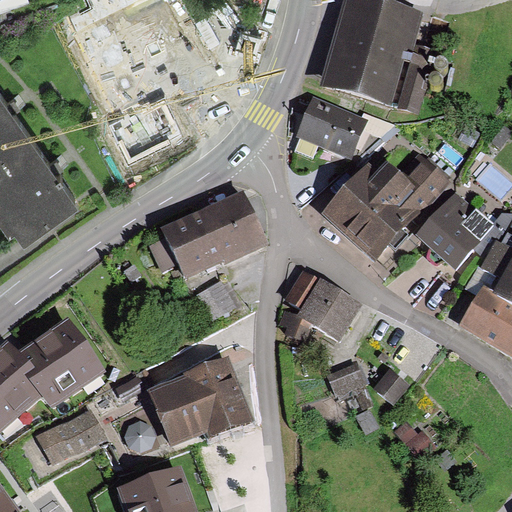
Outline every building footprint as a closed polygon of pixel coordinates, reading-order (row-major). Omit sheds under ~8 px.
[(345,0),(322,84),(392,104),(408,49),(414,51),(425,12),(384,0),(345,0)] [(195,90),(219,82),(209,53),(185,61),(195,90)] [(399,106),(417,111),(429,64),(411,59),(399,106)] [(18,213),(30,230),(79,195),(58,165),(15,105),(0,83),(0,204),(10,218),(18,213)] [(107,115),(127,160),(182,136),(162,91),(107,115)] [(312,99),(297,138),(353,159),(367,120),(312,99)] [(327,214),(377,257),(442,181),(413,156),(402,170),(389,159),(377,174),(368,166),(327,214)] [(418,236),(456,268),(495,221),(457,189),(418,236)] [(166,230),(189,279),(212,268),(267,243),(245,194),(204,213),(166,230)] [(462,325),(511,353),(511,247),(497,239),(483,265),(501,275),(493,290),(484,285),(473,305),(462,325)] [(285,304),(340,338),(361,306),(306,272),(285,304)] [(220,284),(199,295),(212,318),(233,307),(220,284)] [(0,430),(41,398),(49,407),(105,369),(86,337),(83,340),(68,317),(28,348),(24,342),(15,349),(7,340),(0,346),(0,430)] [(152,392),(172,446),(209,432),(211,438),(254,422),(244,398),(228,357),(187,373),(189,378),(152,392)] [(330,378),(336,393),(364,383),(358,367),(330,378)] [(376,390),(394,404),(410,383),(392,369),(376,390)] [(105,440),(90,410),(38,437),(53,467),(105,440)] [(368,435),(381,430),(374,411),(361,416),(368,435)] [(400,426),(422,455),(438,442),(426,426),(421,429),(412,417),(400,426)] [(160,449),(149,421),(126,430),(136,458),(160,449)] [(198,511),(183,469),(120,490),(127,511),(198,511)] [(0,484),(0,511),(19,511),(12,501),(0,484)]
